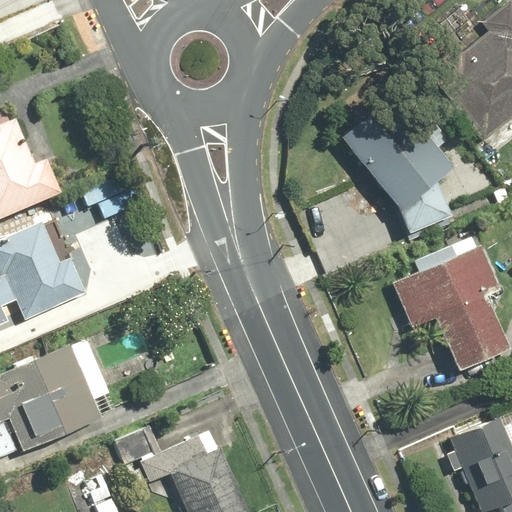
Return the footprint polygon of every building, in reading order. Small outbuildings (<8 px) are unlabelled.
[(511,122),(511,0),(505,0),(481,19),(490,30),(434,73),(487,142),(511,122)] [(448,163),(387,92),(334,138),(394,209),(406,236),(449,218),(432,176),(448,163)] [(0,216),(69,187),(55,155),(42,161),(21,113),(0,122),(0,216)] [(61,255),(45,219),(0,239),(0,322),(14,317),(7,303),(16,299),(27,323),(92,295),(72,250),(61,255)] [(483,239),(392,277),(413,327),(436,318),(458,370),(511,348),(487,289),(501,283),(483,239)] [(0,371),(0,476),(18,469),(11,453),(23,449),(21,444),(116,407),(88,337),(0,371)] [(511,511),(511,456),(495,414),(444,436),(475,511),(477,511),(498,503),(501,511),(511,511)] [(184,511),(249,511),(220,442),(203,449),(195,431),(135,456),(144,478),(167,469),(184,511)] [(124,511),(107,470),(77,483),(89,511),(124,511)]
